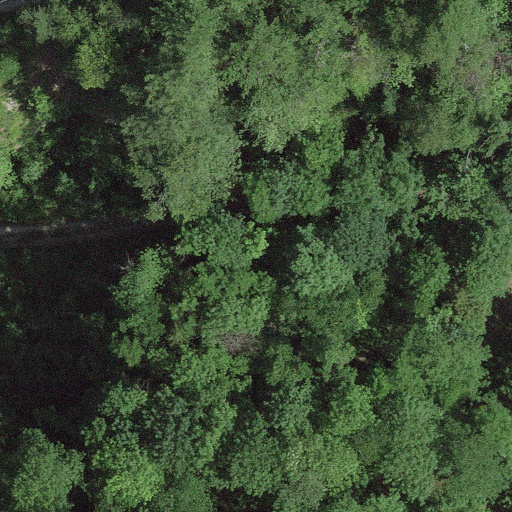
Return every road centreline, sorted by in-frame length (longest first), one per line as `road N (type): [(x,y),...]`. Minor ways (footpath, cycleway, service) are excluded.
road 1 (track): [(511,218),(313,190),(0,237)]
road 2 (track): [(413,511),(511,247)]
